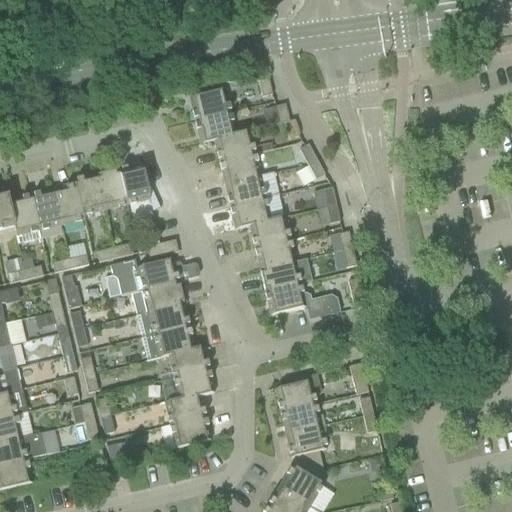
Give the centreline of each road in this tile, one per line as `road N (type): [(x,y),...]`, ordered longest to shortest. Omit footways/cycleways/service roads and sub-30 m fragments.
road 1 (residential): [(244,360),(151,131),(0,165)]
road 2 (primary): [(340,34),(0,88)]
road 3 (unclassified): [(418,296),(398,275),(340,34)]
road 4 (residential): [(106,511),(224,484),(242,451),(244,360)]
road 5 (residential): [(244,360),(378,327),(418,296)]
road 6 (primary): [(511,10),(340,34)]
